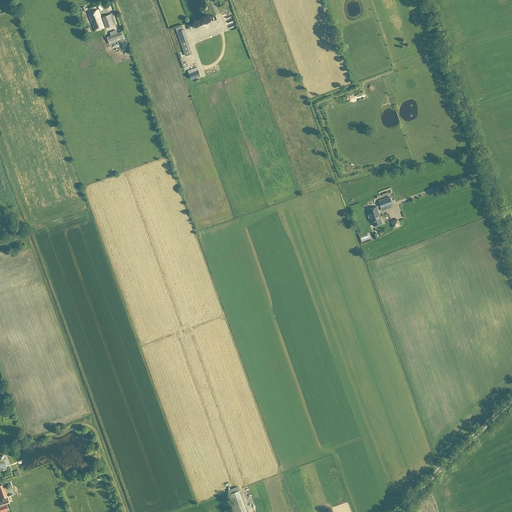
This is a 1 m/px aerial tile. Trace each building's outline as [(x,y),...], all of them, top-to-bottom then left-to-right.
[(98,10),(88,14),(94,32),(104,28),(100,17),(98,10)] [(102,17),(106,28),(113,26),(109,15),(102,17)] [(192,54),(183,30),(182,26),(175,28),(176,32),(185,56),(192,54)] [(124,39),(121,32),(106,38),(109,45),(119,41),(120,43),(125,41),(124,39)] [(200,76),(198,71),(197,68),(187,71),(188,74),(190,80),(200,76)] [(389,198),(378,202),(380,208),(392,204),(389,198)] [(373,226),(381,224),(376,207),(368,210),(373,226)] [(397,218),(390,221),(393,229),(400,226),(397,218)] [(246,511),(239,491),(229,494),(235,511),(246,511)]
